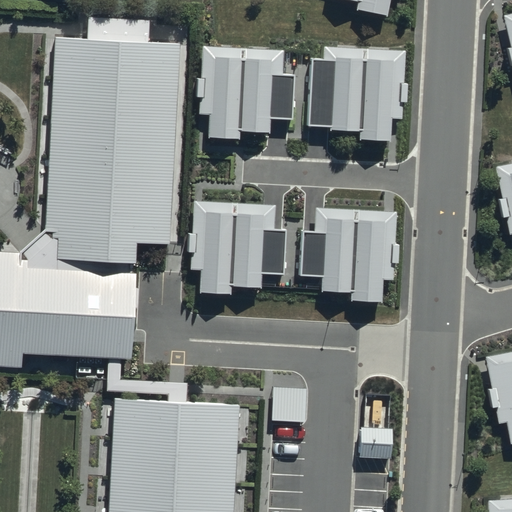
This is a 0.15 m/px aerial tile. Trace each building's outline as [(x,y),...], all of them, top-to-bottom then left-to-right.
[(359,0),(358,7),(387,13),(389,0),(359,0)] [(511,9),(501,12),(511,58),(511,9)] [(0,246),(0,362),(19,364),(20,352),(131,358),(137,241),(173,243),(184,38),(53,31),(43,225),(18,247),(0,246)] [(398,119),(403,50),(322,45),(321,69),(309,68),(306,114),(327,116),(326,128),(357,131),(357,138),(386,140),(388,118),(398,119)] [(280,49),(200,46),(197,114),(207,115),(206,137),(236,138),(236,130),(268,132),(268,119),(289,120),(291,74),(279,73),(280,49)] [(511,160),(493,165),(507,231),(511,230),(511,160)] [(271,204),(191,201),(188,270),(199,270),(198,292),(227,293),(227,286),(259,287),(259,274),(280,275),(282,229),(270,229),(271,204)] [(392,278),(396,209),(316,204),(314,228),(303,227),(300,273),(321,275),(320,288),(351,290),(351,297),(380,299),(381,277),(392,278)] [(501,416),(506,442),(511,441),(511,348),(482,354),(493,417),(501,416)] [(232,511),(236,411),(117,406),(113,511),(232,511)] [(511,511),(511,497),(485,500),(486,511),(511,511)]
